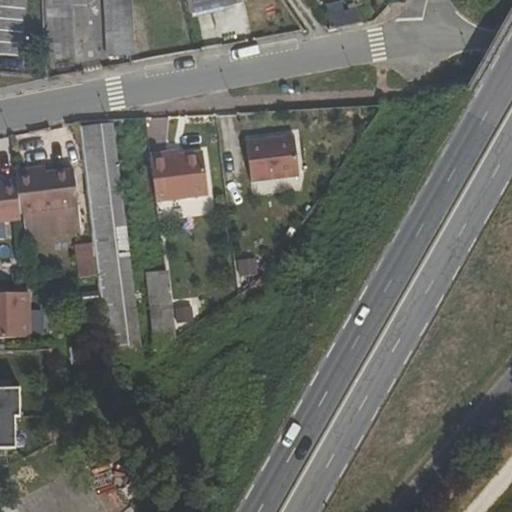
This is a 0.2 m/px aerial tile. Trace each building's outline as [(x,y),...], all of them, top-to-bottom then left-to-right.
[(44,0),(47,60),(74,59),(71,0),(44,0)] [(102,0),(106,57),(134,56),(130,0),(102,0)] [(188,0),(191,12),(235,1),(234,0),(188,0)] [(326,6),(327,12),(327,31),(362,24),(355,9),(342,11),(341,3),(326,6)] [(80,129),(101,280),(113,366),(145,361),(113,123),(80,129)] [(294,134),(246,141),(251,180),(299,174),(294,134)] [(164,155),(150,157),(156,203),(206,196),(200,156),(175,160),(165,161),(164,155)] [(29,170),(15,172),(16,180),(20,215),(80,208),(75,171),(40,175),(30,176),(29,170)] [(16,180),(0,182),(0,219),(21,217),(20,215),(16,180)] [(150,333),(174,330),(167,272),(166,272),(144,274),(150,333)] [(29,292),(0,292),(0,337),(30,337),(29,292)] [(0,449),(15,450),(14,419),(19,419),(18,388),(0,388),(0,449)]
